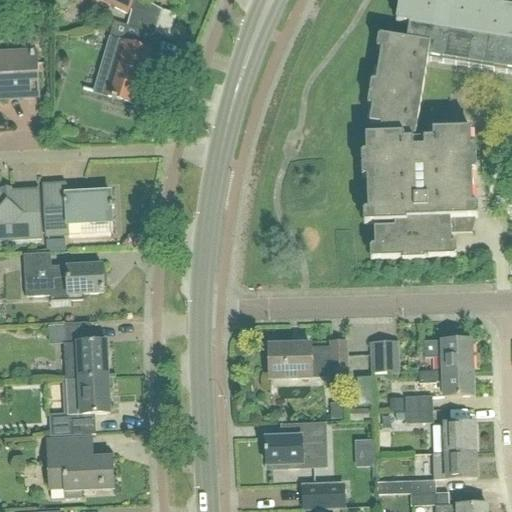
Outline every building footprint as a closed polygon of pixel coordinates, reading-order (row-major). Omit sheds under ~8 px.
[(132,14),(128,28),(154,36),(161,12),(136,0),(93,0),(128,17),(129,13),(132,14)] [(415,138),(416,138),(418,127),(427,69),(429,60),(431,61),(431,64),(511,76),(511,9),(502,8),(502,0),(400,0),(397,24),(410,27),(408,43),(379,38),(377,51),(382,52),(377,84),(372,83),(368,108),(373,109),(370,126),(382,128),(383,138),(366,139),(367,156),(362,156),(363,181),(368,181),(369,213),(364,214),(364,227),(396,226),(396,231),(375,231),(375,249),(371,249),(371,262),(403,261),(403,263),(426,262),(426,260),(454,259),(456,259),(455,246),(452,246),(452,234),(468,234),(469,234),(471,235),(472,235),(473,236),(474,237),(475,239),(476,238),(476,237),(474,236),(473,235),(472,234),(470,233),(468,233),(472,220),(478,220),(477,207),(474,207),(473,174),(476,174),(475,149),(472,149),(471,132),(451,133),(433,133),(433,141),(414,142),(414,138),(415,138)] [(174,33),(177,18),(167,16),(164,31),(174,33)] [(150,51),(154,36),(128,28),(117,25),(112,42),(113,42),(103,79),(110,81),(105,97),(112,99),(111,101),(117,102),(118,101),(137,107),(152,53),(150,51)] [(0,95),(40,94),(38,55),(0,56),(0,95)] [(44,187),(48,239),(70,237),(69,225),(114,222),(111,195),(83,197),(80,190),(68,190),(66,186),(44,187)] [(0,243),(42,242),(39,192),(0,194),(0,243)] [(66,253),(66,242),(46,243),(47,254),(66,253)] [(52,304),(71,303),(71,307),(84,307),(84,297),(105,296),(103,268),(69,269),(25,271),(27,299),(52,298),(52,304)] [(79,382),(109,381),(108,344),(92,345),(91,326),(65,327),(66,347),(64,347),(66,382),(79,381),(79,382)] [(443,360),(443,372),(473,371),(472,343),(442,344),(424,345),(425,361),(443,360)] [(349,389),(348,362),(347,345),(331,345),(331,351),(312,352),(312,347),(270,349),(271,378),(288,378),(288,382),(313,382),(312,369),(333,368),(334,389),(349,389)] [(372,346),(372,354),(373,373),(387,372),(386,346),(372,346)] [(420,388),(444,387),(444,401),(474,400),(473,371),(443,372),(443,375),(419,376),(420,388)] [(109,381),(79,382),(81,417),(70,418),(71,439),(97,438),(96,418),(111,417),(109,381)] [(405,415),(433,414),(432,399),(405,400),(405,415)] [(366,424),(373,424),(373,411),(347,411),(348,425),(366,424)] [(434,426),(433,414),(405,415),(406,427),(434,426)] [(445,427),(447,455),(475,454),(474,425),(445,427)] [(282,441),(266,441),(266,452),(265,452),(265,456),(266,456),(267,469),(284,468),(284,472),(318,471),(317,451),(326,451),(325,426),(282,428),(282,441)] [(81,441),(47,443),(50,493),(65,492),(66,501),(82,500),(82,494),(96,493),(96,488),(108,488),(114,481),(113,460),(82,462),(81,441)] [(435,484),(448,483),(477,482),(475,454),(447,455),(447,457),(434,458),(435,484)] [(378,498),(411,498),(431,497),(431,484),(378,486),(378,498)] [(304,511),(331,511),(344,511),(343,487),(303,489),(304,511)] [(487,511),(487,508),(445,509),(444,496),(431,497),(411,498),(412,510),(436,509),(435,511),(487,511)]
